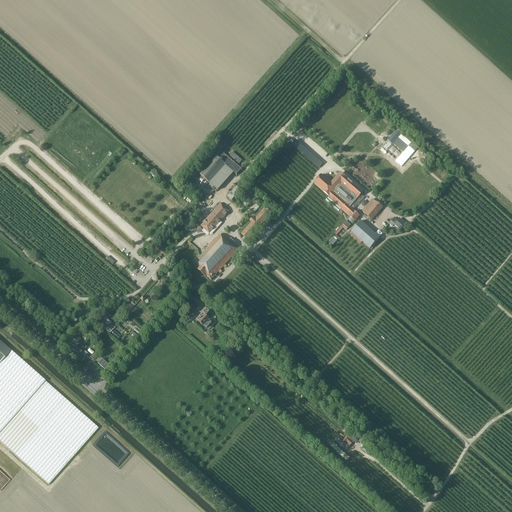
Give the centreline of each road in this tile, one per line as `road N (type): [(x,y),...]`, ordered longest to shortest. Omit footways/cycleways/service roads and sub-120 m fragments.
road 1 (track): [(0,229),(77,297),(135,294),(282,129)]
road 2 (track): [(442,490),(211,283)]
road 3 (secondary): [(229,511),(0,308)]
road 4 (track): [(469,442),(244,248)]
road 5 (track): [(511,414),(351,273),(388,237),(414,230)]
road 6 (track): [(0,159),(27,142),(134,236),(134,254),(155,270)]
road 7 (track): [(2,157),(145,283)]
road 8 (track): [(282,129),(400,0)]
road 9 (track): [(12,147),(134,254)]
road 10 (track): [(220,195),(238,211),(210,239),(172,215),(138,245)]
road 11 (track): [(425,511),(469,442),(511,408)]
road 12 (track): [(244,248),(258,246),(329,162)]
